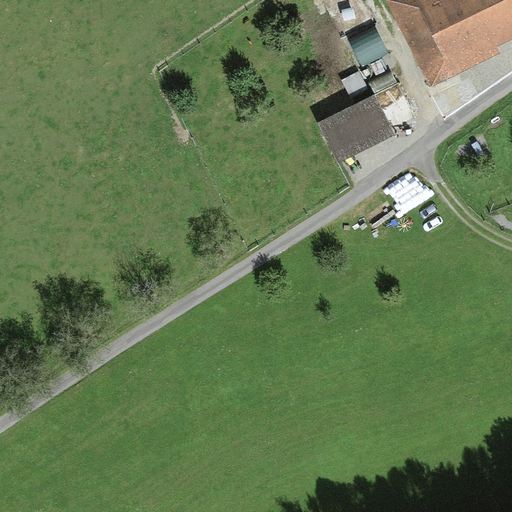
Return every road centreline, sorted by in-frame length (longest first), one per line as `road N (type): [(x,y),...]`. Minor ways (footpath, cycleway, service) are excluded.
road 1 (residential): [(511,83),(0,427)]
road 2 (track): [(419,151),(467,219),(511,244)]
